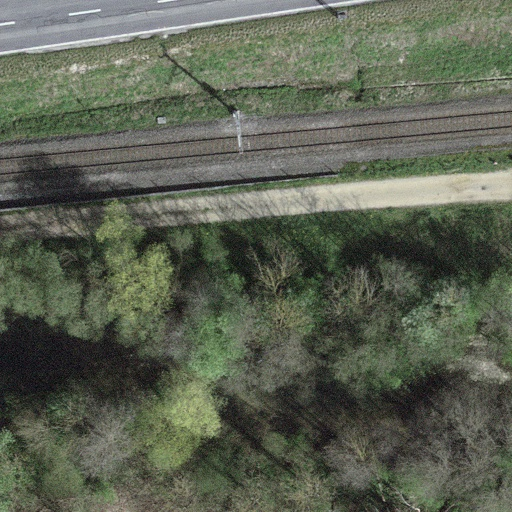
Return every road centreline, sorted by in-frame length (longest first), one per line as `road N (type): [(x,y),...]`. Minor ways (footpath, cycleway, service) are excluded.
road 1 (track): [(511,189),(0,230)]
road 2 (primary): [(0,25),(178,0)]
